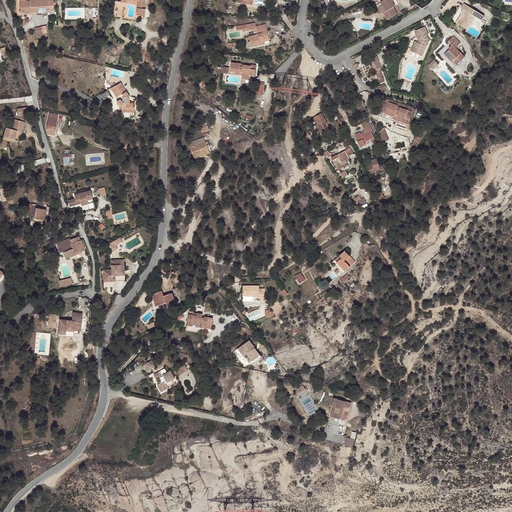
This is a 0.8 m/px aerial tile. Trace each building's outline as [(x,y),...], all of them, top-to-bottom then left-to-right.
[(35,12),(37,15),(49,15),(49,11),(55,11),(55,4),(49,4),(49,0),(43,0),(44,1),(34,1),(33,7),(35,12)] [(146,0),(123,0),(123,1),(130,2),(130,0),(139,0),(140,2),(139,13),(147,14),(148,6),(147,6),(146,0)] [(242,0),(242,6),(253,8),(254,1),(258,1),(258,0),(242,0)] [(392,0),(391,1),(390,1),(382,4),(383,9),(377,11),(380,17),(384,16),(387,24),(401,17),(397,8),(394,9),(393,6),(397,4),(395,0),(392,0)] [(32,12),(35,12),(33,7),(34,1),(30,1),(30,2),(27,2),(27,4),(20,4),(19,8),(21,8),(22,14),(32,15),(32,12)] [(481,29),(466,13),(461,16),(463,17),(451,28),(468,45),(473,41),(464,33),(471,27),(477,33),(481,29)] [(35,27),(36,35),(48,33),(47,25),(35,27)] [(255,32),(255,30),(255,27),(245,28),(236,30),(237,33),(242,32),(243,35),(246,34),(255,32)] [(258,43),(268,42),(265,27),(255,30),(255,32),(257,38),(248,39),(248,44),(247,45),(248,50),(259,48),(258,43)] [(415,44),(414,46),(416,47),(413,57),(423,61),(429,47),(426,46),(427,44),(427,43),(425,41),(429,39),(425,31),(415,35),(418,41),(417,42),(415,43),(415,44)] [(450,64),(453,68),(462,59),(458,55),(453,50),(458,45),(451,38),(445,43),(446,44),(449,47),(446,50),(447,51),(441,57),(449,65),(450,64)] [(372,57),(377,73),(384,70),(382,67),(383,67),(379,54),(372,57)] [(246,69),(247,65),(238,64),(238,63),(228,62),(227,73),(239,75),(239,83),(250,84),(250,75),(252,76),(252,70),(246,69)] [(425,67),(430,72),(435,67),(431,62),(425,67)] [(264,93),(264,83),(256,83),(256,93),(264,93)] [(128,86),(123,88),(128,97),(133,95),(128,86)] [(128,97),(123,88),(118,91),(122,99),(121,102),(120,106),(120,109),(125,111),(125,115),(133,116),(134,113),(140,114),(140,106),(136,105),(136,101),(133,95),(128,97)] [(379,111),(385,113),(388,102),(389,100),(383,98),(379,111)] [(401,106),(388,102),(385,113),(385,114),(397,118),(395,125),(406,129),(412,111),(400,107),(401,106)] [(30,106),(19,108),(20,115),(27,114),(27,117),(32,116),(30,106)] [(313,118),(317,124),(317,125),(326,120),(322,113),(313,118)] [(49,114),(45,131),(54,133),(57,116),(49,114)] [(7,128),(4,138),(14,140),(15,134),(18,135),(19,131),(22,132),(23,126),(21,126),(22,121),(15,119),(12,129),(7,128)] [(422,134),(424,136),(435,124),(433,122),(422,134)] [(373,131),(369,123),(362,126),(365,133),(362,135),(361,132),(355,135),(358,141),(360,147),(366,144),(365,142),(369,140),(371,143),(375,141),(371,132),(373,131)] [(382,131),(376,133),(380,142),(381,144),(386,142),(388,140),(387,140),(388,139),(390,133),(389,132),(385,128),(384,127),(382,129),(383,130),(382,131)] [(14,140),(4,138),(3,141),(3,144),(7,145),(8,142),(16,143),(18,135),(15,134),(14,140)] [(198,145),(197,142),(189,144),(194,158),(209,152),(206,142),(198,145)] [(353,154),(350,148),(331,158),(337,168),(342,165),(341,163),(349,158),(348,157),(353,154)] [(376,173),(372,165),(367,167),(371,176),(376,173)] [(105,187),(98,188),(100,195),(107,194),(105,187)] [(65,198),(67,204),(78,202),(78,200),(84,198),(90,197),(88,188),(71,192),(72,196),(65,198)] [(30,201),(21,200),(20,208),(25,209),(25,219),(40,220),(41,206),(30,205),(30,201)] [(83,249),(79,237),(68,240),(71,248),(61,252),(64,258),(74,254),(73,252),(80,250),(83,249)] [(117,245),(124,241),(121,237),(108,244),(112,252),(119,249),(117,245)] [(102,246),(99,248),(101,251),(102,253),(106,251),(105,250),(107,248),(105,245),(102,246)] [(353,263),(344,250),(338,254),(340,257),(334,261),(342,271),(353,263)] [(103,269),(103,282),(115,281),(124,280),(123,259),(110,260),(111,269),(103,269)] [(298,277),(293,271),(288,275),(291,281),(298,277)] [(58,280),(60,287),(73,284),(72,277),(58,280)] [(257,297),(258,287),(253,287),(252,285),(236,284),(236,295),(246,295),(252,295),(252,297),(257,297)] [(275,297),(281,292),(277,287),(276,288),(272,291),(271,292),(275,297)] [(168,306),(176,302),(172,293),(164,296),(162,291),(152,294),(156,307),(159,305),(161,312),(166,310),(164,304),(167,303),(168,306)] [(82,314),(72,313),(72,321),(66,321),(65,330),(73,331),(74,327),(81,328),(81,325),(82,314)] [(189,318),(184,317),(182,324),(187,325),(186,328),(193,329),(194,327),(198,328),(197,333),(201,334),(202,333),(206,334),(208,322),(197,320),(198,318),(190,316),(189,318)] [(187,325),(182,324),(181,330),(192,332),(193,329),(186,328),(187,325)] [(233,337),(228,338),(229,343),(226,344),(222,344),(223,348),(234,346),(233,337)] [(257,360),(241,350),(233,362),(242,367),(244,364),(251,369),(257,360)] [(155,367),(151,361),(144,365),(147,371),(155,367)] [(186,364),(178,369),(181,374),(189,370),(186,364)] [(175,378),(170,370),(162,374),(167,383),(175,378)] [(157,384),(161,392),(168,389),(164,381),(157,384)] [(304,385),(296,389),(299,396),(307,392),(304,385)] [(305,393),(298,397),(299,398),(298,399),(300,404),(308,400),(305,393)] [(351,417),(353,411),(335,406),(333,414),(335,415),(337,416),(335,425),(342,427),(342,426),(348,428),(350,420),(347,420),(346,423),(343,422),(345,415),(351,417)] [(354,446),(357,432),(352,431),(351,438),(346,437),(345,445),(354,446)] [(348,446),(346,453),(354,455),(356,448),(348,446)]
